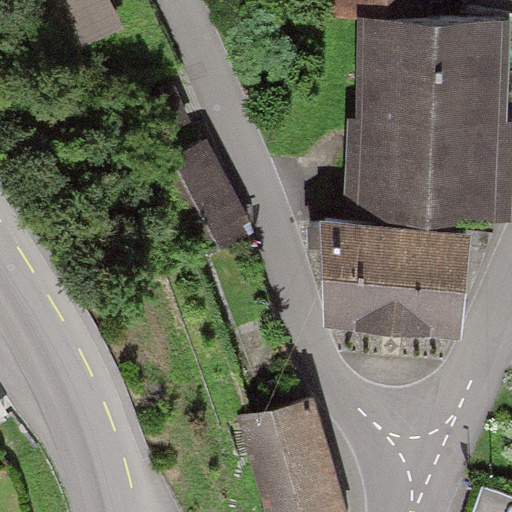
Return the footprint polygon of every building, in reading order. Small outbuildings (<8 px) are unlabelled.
[(115,0),(61,0),(83,44),(126,22),(115,0)] [(364,0),(360,106),(350,105),(346,198),(511,204),(511,193),(511,108),(505,108),(509,5),(441,3),(377,0),(364,0)] [(175,77),(145,90),(164,130),(194,116),(175,77)] [(240,212),(252,206),(211,123),(133,162),(178,255),(245,222),(240,212)] [(466,214),(325,202),(326,305),(457,316),(466,214)] [(239,409),(267,511),(349,511),(352,511),(317,383),(239,409)]
